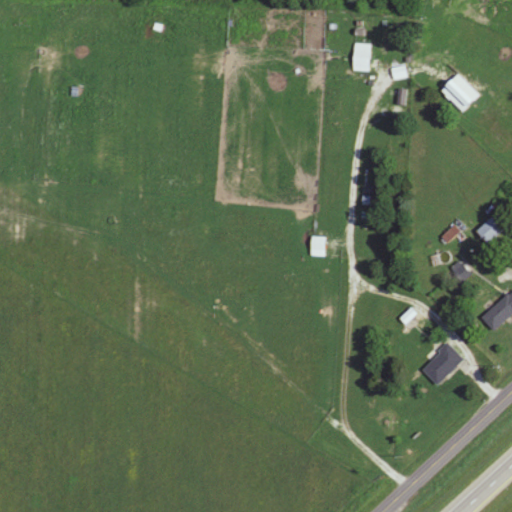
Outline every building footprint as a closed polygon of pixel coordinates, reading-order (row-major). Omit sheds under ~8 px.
[(373,73),(373,45),(357,45),(357,73),(373,73)] [(482,99),(466,75),(446,89),(462,113),(482,99)] [(481,232),(490,244),(510,227),(501,216),(481,232)] [(453,272),(466,283),(474,274),(462,262),(453,272)] [(511,320),(511,294),(485,320),(498,334),(511,320)] [(441,387),(467,362),(452,345),(425,371),(441,387)]
